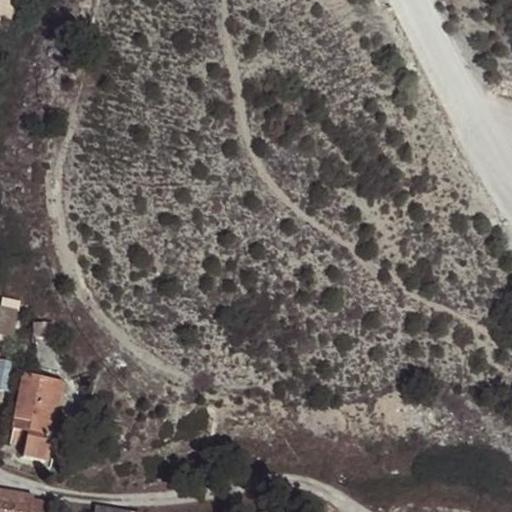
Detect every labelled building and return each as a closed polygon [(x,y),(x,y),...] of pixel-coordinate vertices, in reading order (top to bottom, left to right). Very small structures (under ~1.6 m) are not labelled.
[(0,0),(0,27),(13,32),(24,0),(0,0)] [(0,333),(12,336),(18,305),(1,302),(1,306),(0,305),(0,333)] [(28,419),(22,453),(46,457),(60,380),(21,373),(13,416),(28,419)] [(47,511),(48,492),(0,490),(0,511),(47,511)] [(154,511),(154,499),(111,499),(110,511),(154,511)]
